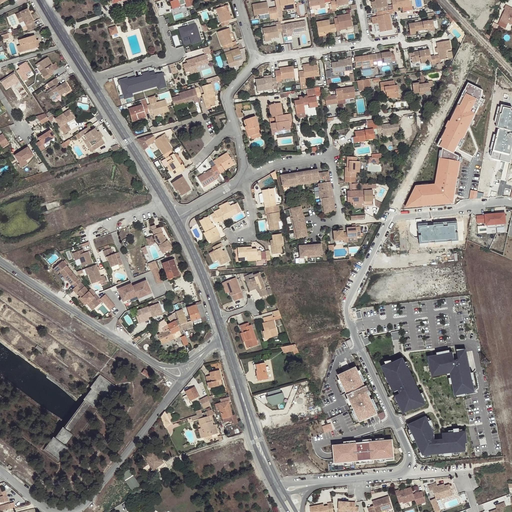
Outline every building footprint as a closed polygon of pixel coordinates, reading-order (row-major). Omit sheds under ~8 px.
[(186,3),(187,7),(194,5),(192,0),(178,0),(168,0),(172,9),(181,6),(180,4),(186,3)] [(277,0),(275,1),(277,10),(281,9),(281,11),(290,9),(290,10),(296,9),(294,0),(287,0),(286,0),(277,0)] [(377,9),(377,12),(389,10),(386,0),(375,0),(375,1),(377,9)] [(391,0),(394,12),(398,11),(398,9),(406,7),(412,6),(411,0),(391,0)] [(261,3),(252,4),(254,15),(259,15),(269,13),(269,17),(274,17),(272,8),(268,8),(267,3),(261,4),(261,3)] [(304,4),(298,5),(300,15),(307,14),(304,4)] [(226,6),(216,9),(221,27),(229,24),(228,21),(232,19),(229,11),(228,12),(226,6)] [(511,10),(511,8),(505,6),(504,10),(505,10),(500,19),(508,23),(511,25),(511,13),(511,10)] [(28,9),(16,15),(18,19),(23,17),(24,21),(29,30),(36,28),(28,9)] [(377,12),(376,12),(377,17),(380,31),(380,32),(393,30),(389,10),(377,12)] [(337,18),(334,19),(335,24),(336,31),(340,31),(339,28),(347,27),(353,26),(350,13),(337,16),(337,18)] [(190,26),(179,29),(182,37),(189,35),(191,43),(200,40),(193,19),(188,21),(190,26)] [(428,27),(428,28),(429,31),(435,30),(433,19),(409,23),(410,34),(416,33),(416,31),(415,30),(428,27)] [(329,20),(316,22),(318,33),(325,32),(331,30),(331,32),(336,32),(336,31),(335,24),(330,24),(329,20)] [(282,32),(283,38),(291,36),(291,34),(299,33),(306,31),(305,21),(281,26),(282,32)] [(278,33),(282,32),(281,26),(262,29),(264,40),(271,39),(279,37),(278,33)] [(116,38),(123,36),(121,29),(114,31),(116,38)] [(226,44),(227,48),(236,45),(235,42),(232,43),(230,34),(228,29),(217,32),(221,46),(226,44)] [(18,47),(20,53),(38,48),(36,41),(34,36),(19,40),(21,46),(18,47)] [(434,55),(436,64),(441,63),(440,60),(447,58),(446,50),(451,49),(449,39),(437,42),(439,54),(434,55)] [(227,48),(223,50),(228,64),(238,60),(242,59),(237,45),(236,45),(227,48)] [(188,58),(211,51),(209,46),(186,53),(188,58)] [(432,64),(436,64),(434,55),(430,56),(429,49),(423,50),(424,52),(419,52),(419,50),(414,51),(414,56),(411,56),(412,62),(421,60),(421,63),(431,61),(432,64)] [(380,53),(376,54),(377,61),(383,60),(383,62),(392,61),(392,60),(391,54),(391,51),(380,53)] [(47,54),(38,60),(42,67),(39,69),(44,78),(50,74),(48,72),(54,68),(50,63),(52,62),(47,54)] [(205,54),(182,62),(185,71),(208,63),(205,54)] [(377,61),(376,54),(373,54),(355,57),(356,67),(362,66),(371,65),(371,67),(378,66),(378,63),(377,61)] [(333,73),(353,70),(351,57),(347,58),(347,59),(347,60),(340,61),(340,62),(331,63),(333,73)] [(38,60),(34,62),(39,69),(42,67),(38,60)] [(25,62),(18,67),(20,69),(17,71),(25,83),(28,81),(27,79),(28,78),(25,74),(31,70),(25,62)] [(304,72),(298,73),(300,85),(306,83),(305,78),(309,78),(314,77),(319,76),(317,65),(309,66),(303,67),(304,72)] [(280,70),(275,71),(276,78),(277,82),(282,81),(282,79),(295,77),(293,66),(280,68),(280,70)] [(144,77),(141,78),(143,87),(157,83),(158,87),(166,85),(162,72),(150,76),(149,73),(143,75),(144,77)] [(6,90),(20,81),(15,73),(1,82),(6,90)] [(54,83),(56,82),(58,81),(55,77),(47,82),(50,87),(51,89),(47,92),(52,100),(56,97),(55,95),(59,92),(60,95),(69,89),(64,81),(58,85),(56,87),(54,83)] [(128,79),(120,81),(125,98),(133,96),(131,90),(143,87),(141,78),(128,82),(128,79)] [(277,82),(276,78),(272,79),(272,78),(264,79),(256,80),(258,92),(274,89),(273,87),(277,86),(277,82)] [(386,92),(387,98),(391,98),(392,98),(393,98),(399,97),(397,86),(394,86),(394,81),(380,83),(381,91),(385,90),(385,92),(386,92)] [(206,98),(203,98),(206,108),(216,105),(213,97),(215,96),(211,83),(202,85),(204,93),(206,98)] [(487,92),(468,83),(436,146),(440,148),(434,184),(416,186),(404,209),(453,204),(461,157),(456,154),(487,92)] [(414,94),(427,92),(430,91),(430,87),(429,83),(424,84),(419,85),(419,83),(412,85),(414,94)] [(316,106),(314,91),(313,87),(305,88),(306,95),(298,97),(299,100),(293,101),(296,113),(304,111),(303,104),(308,103),(309,107),(316,106)] [(337,100),(345,99),(355,98),(354,87),(335,89),(336,95),(330,96),(332,105),(338,104),(338,102),(337,100)] [(196,101),(199,101),(198,97),(195,88),(180,92),(180,94),(172,97),(175,107),(184,104),(183,102),(188,100),(194,98),(196,101)] [(61,97),(60,95),(59,92),(55,95),(56,97),(52,100),(53,102),(61,97)] [(149,112),(150,114),(153,113),(154,115),(161,113),(165,111),(162,100),(147,105),(149,112)] [(277,125),(278,128),(278,131),(291,128),(289,122),(292,122),(289,110),(282,112),(279,100),(267,103),(270,115),(274,114),(275,119),(270,121),(271,126),(277,125)] [(147,105),(146,103),(128,108),(132,121),(138,119),(137,117),(146,114),(145,113),(149,112),(147,105)] [(235,110),(238,118),(243,116),(240,108),(238,103),(234,104),(236,110),(235,110)] [(511,108),(502,106),(496,128),(497,134),(492,158),(511,163),(511,158),(511,108)] [(66,118),(72,114),(68,108),(53,116),(63,132),(69,128),(65,121),(67,120),(66,118)] [(45,112),(37,117),(41,125),(50,120),(45,112)] [(250,135),(259,132),(254,116),(243,120),(245,126),(247,125),(250,135)] [(77,131),(80,135),(83,133),(90,144),(93,142),(96,146),(103,142),(93,126),(90,128),(87,125),(77,131)] [(383,128),(378,129),(378,131),(379,136),(384,135),(384,137),(393,135),(401,134),(399,125),(383,128)] [(378,129),(377,126),(368,127),(369,132),(366,132),(367,135),(363,135),(363,133),(356,134),(357,139),(359,139),(360,145),(365,144),(365,142),(376,141),(374,132),(378,131),(378,129)] [(43,145),(55,137),(50,130),(38,138),(40,141),(36,144),(41,151),(45,148),(43,145)] [(83,133),(80,135),(89,150),(96,146),(93,142),(90,144),(83,133)] [(3,134),(0,135),(0,145),(2,148),(9,144),(3,134)] [(160,149),(163,155),(172,149),(169,144),(163,134),(155,140),(152,136),(144,141),(147,146),(152,143),(155,141),(160,149)] [(157,151),(160,149),(155,141),(152,143),(157,151)] [(28,147),(15,155),(20,164),(26,160),(33,155),(28,147)] [(215,165),(221,173),(225,171),(224,170),(223,168),(229,165),(230,166),(234,164),(227,152),(213,161),(215,165)] [(171,171),(174,176),(182,170),(179,166),(180,165),(173,153),(165,158),(169,165),(172,170),(171,171)] [(370,163),(381,163),(381,153),(370,153),(370,163)] [(356,157),(346,157),(346,162),(348,162),(348,167),(346,167),(344,167),(344,176),(344,183),(354,183),(355,177),(355,173),(358,173),(359,162),(356,162),(356,157)] [(216,176),(221,173),(215,165),(211,167),(212,169),(198,178),(203,187),(217,178),(216,176)] [(319,182),(318,173),(317,169),(310,170),(311,183),(319,182)] [(311,183),(310,170),(302,171),(304,184),(311,183)] [(302,171),(295,172),(297,185),(304,184),(302,171)] [(295,172),(287,173),(289,186),(297,185),(295,172)] [(329,172),(328,172),(318,173),(319,182),(319,183),(331,182),(329,172)] [(287,173),(280,174),(282,187),(289,186),(287,173)] [(181,196),(191,190),(182,176),(171,183),(176,191),(178,190),(181,196)] [(332,190),(331,182),(319,183),(318,184),(319,192),(332,190)] [(371,191),(371,184),(360,184),(360,191),(347,192),(348,203),(353,202),(353,205),(364,204),(365,206),(373,206),(372,191),(371,191)] [(277,205),(274,188),(262,190),(263,195),(265,204),(265,207),(277,205)] [(333,197),(332,190),(319,192),(320,199),(333,197)] [(334,205),(333,197),(320,199),(321,206),(334,205)] [(236,202),(232,204),(237,212),(240,211),(236,202)] [(214,214),(218,222),(219,222),(225,219),(224,217),(228,215),(230,214),(231,216),(237,212),(232,204),(229,205),(228,204),(219,209),(220,210),(214,214)] [(281,221),(278,205),(277,205),(265,207),(266,214),(267,214),(270,214),(271,222),(269,222),(271,231),(280,229),(279,221),(281,221)] [(322,214),(335,212),(334,205),(321,206),(322,214)] [(301,206),(288,208),(290,216),(303,214),(302,210),(301,206)] [(214,214),(214,213),(210,215),(215,224),(218,222),(214,214)] [(304,221),(303,214),(290,216),(291,223),(304,221)] [(504,214),(495,215),(496,225),(505,224),(504,214)] [(495,215),(485,216),(485,224),(486,226),(496,225),(495,215)] [(485,216),(476,217),(477,224),(485,224),(485,216)] [(219,235),(215,227),(213,228),(211,223),(207,217),(199,221),(205,232),(207,231),(212,239),(219,235)] [(306,228),(304,221),(291,223),(293,231),(306,228)] [(457,223),(417,226),(419,243),(458,240),(457,223)] [(163,253),(172,247),(168,240),(167,241),(166,241),(163,237),(164,237),(160,227),(156,229),(155,225),(151,227),(156,240),(160,246),(159,246),(163,253)] [(307,236),(306,228),(293,231),(294,238),(307,236)] [(352,229),(346,230),(346,234),(347,239),(360,238),(359,228),(356,229),(352,229)] [(343,245),(347,244),(347,240),(347,239),(346,234),(343,235),(342,232),(339,232),(332,233),(333,243),(343,242),(343,245)] [(282,233),(272,235),(273,239),(274,244),(272,244),(273,254),(283,252),(282,246),(284,246),(282,233)] [(149,246),(155,243),(152,236),(146,238),(149,246)] [(230,260),(226,252),(224,253),(223,250),(221,247),(223,246),(222,243),(213,247),(215,250),(212,252),(217,261),(219,260),(222,265),(230,260)] [(305,244),(302,245),(298,245),(299,258),(306,258),(305,244)] [(313,257),(312,244),(305,244),(306,258),(313,257)] [(320,244),(317,244),(312,244),(313,257),(322,257),(320,244)] [(116,253),(114,247),(106,250),(108,257),(110,256),(112,260),(114,266),(120,263),(121,265),(124,264),(119,252),(116,253)] [(257,249),(252,249),(248,249),(248,247),(238,247),(238,257),(247,256),(248,258),(257,258),(257,260),(261,259),(261,251),(258,251),(257,249)] [(77,252),(78,256),(80,255),(83,260),(85,266),(95,262),(90,251),(85,253),(84,249),(77,252)] [(180,275),(174,259),(171,260),(163,263),(168,279),(169,279),(180,275)] [(152,271),(158,268),(156,261),(148,264),(151,271),(152,271)] [(76,288),(82,282),(63,262),(54,270),(58,275),(60,273),(73,286),(73,285),(76,288)] [(98,264),(88,267),(91,274),(94,283),(104,279),(98,264)] [(158,284),(164,282),(164,281),(158,268),(152,271),(158,284)] [(245,277),(249,289),(259,285),(261,291),(259,292),(261,297),(268,295),(260,273),(254,276),(253,274),(245,277)] [(236,278),(226,282),(231,296),(233,295),(235,301),(244,298),(236,278)] [(169,293),(173,291),(169,279),(168,279),(164,281),(164,282),(169,293)] [(147,280),(134,286),(138,296),(139,299),(153,293),(147,280)] [(100,301),(82,282),(76,288),(74,290),(78,294),(79,293),(82,297),(89,304),(93,308),(100,301)] [(138,296),(134,286),(132,283),(119,289),(124,302),(138,296)] [(154,296),(153,293),(139,299),(140,302),(154,296)] [(101,300),(110,310),(115,306),(106,294),(101,299),(101,300)] [(138,296),(124,302),(125,305),(139,299),(138,296)] [(89,304),(82,297),(81,298),(87,305),(89,304)] [(102,303),(100,301),(93,308),(95,310),(102,303)] [(201,301),(200,301),(195,303),(195,305),(187,307),(192,320),(192,321),(200,318),(202,322),(207,320),(205,312),(201,301)] [(138,311),(136,311),(137,315),(137,316),(138,315),(140,321),(148,318),(153,316),(163,313),(159,303),(150,307),(149,306),(145,308),(140,310),(138,311)] [(183,309),(176,312),(179,320),(181,325),(183,331),(194,327),(192,321),(192,320),(187,322),(183,309)] [(137,315),(135,316),(138,325),(149,320),(148,318),(140,321),(138,315),(137,316),(137,315)] [(263,339),(271,338),(270,335),(277,334),(273,316),(263,318),(264,323),(262,324),(264,330),(262,331),(263,339)] [(168,325),(165,319),(156,325),(160,333),(158,335),(162,344),(175,338),(173,334),(171,330),(168,325)] [(183,331),(181,325),(178,326),(175,321),(168,325),(171,330),(173,334),(180,330),(181,332),(183,331)] [(240,326),(243,333),(245,341),(247,349),(258,345),(252,325),(249,326),(248,324),(240,326)] [(393,340),(401,339),(400,330),(392,331),(393,340)] [(185,347),(189,345),(187,339),(186,336),(181,338),(185,347)] [(371,343),(369,336),(363,338),(366,345),(371,343)] [(299,353),(295,344),(281,347),(284,353),(293,351),(294,354),(299,353)] [(475,392),(466,349),(429,357),(433,377),(452,373),(457,395),(475,392)] [(425,405),(403,358),(384,367),(405,414),(425,405)] [(265,363),(255,365),(256,371),(257,381),(267,379),(266,370),(269,369),(269,367),(265,368),(265,363)] [(380,413),(358,367),(339,376),(360,422),(380,413)] [(141,371),(147,376),(149,372),(144,368),(141,371)] [(216,382),(218,381),(222,380),(220,370),(210,372),(211,376),(206,377),(209,389),(217,387),(216,382)] [(116,386),(101,374),(91,387),(92,388),(103,396),(106,398),(116,386)] [(187,395),(183,397),(188,406),(192,404),(190,400),(199,396),(194,387),(185,392),(187,395)] [(92,388),(83,399),(86,401),(82,406),(68,424),(66,428),(63,426),(55,436),(65,444),(103,396),(92,388)] [(283,393),(266,397),(268,402),(273,405),(282,403),(284,397),(283,393)] [(220,410),(222,419),(232,417),(228,401),(215,405),(217,411),(220,410)] [(172,424),(165,411),(160,417),(166,429),(172,424)] [(202,415),(192,418),(193,421),(198,419),(201,428),(198,429),(201,438),(205,437),(211,435),(218,433),(215,425),(212,426),(209,416),(203,418),(202,415)] [(407,426),(422,456),(467,452),(465,436),(436,439),(425,417),(407,426)] [(323,425),(325,432),(334,430),(332,423),(323,425)] [(55,436),(54,435),(43,450),(58,462),(69,447),(65,444),(55,436)] [(336,462),(394,458),(393,442),(335,446),(336,462)] [(223,446),(215,449),(217,456),(222,455),(226,453),(223,446)] [(153,448),(142,456),(153,470),(158,467),(156,465),(162,461),(153,448)] [(217,456),(215,449),(207,452),(210,459),(215,457),(217,456)] [(226,453),(222,455),(225,462),(229,460),(232,459),(230,452),(226,453)] [(217,456),(215,457),(217,464),(223,462),(225,462),(222,455),(217,456)] [(232,459),(229,460),(232,466),(239,464),(237,457),(232,459)] [(232,466),(229,460),(225,462),(223,462),(225,469),(232,466)] [(129,470),(121,475),(132,491),(140,486),(129,470)] [(436,483),(428,486),(430,491),(433,490),(436,498),(440,497),(441,499),(454,494),(450,484),(445,486),(441,487),(440,485),(438,486),(436,483)] [(3,495),(0,487),(0,502),(4,501),(5,502),(9,501),(6,493),(3,495)] [(398,490),(394,491),(398,503),(402,502),(402,504),(414,500),(416,505),(425,502),(423,497),(421,491),(412,494),(410,487),(405,489),(403,490),(399,491),(398,490)] [(145,500),(138,490),(131,494),(138,504),(141,503),(142,505),(146,503),(144,500),(145,500)] [(373,510),(367,511),(366,511),(380,511),(390,509),(387,497),(370,502),(372,507),(373,510)] [(507,506),(505,502),(496,506),(497,510),(494,511),(503,511),(502,508),(507,506)] [(8,510),(15,508),(14,503),(6,504),(0,506),(0,509),(0,511),(8,510)] [(341,503),(336,503),(335,511),(341,511),(342,511),(352,511),(351,511),(355,511),(356,507),(352,507),(352,503),(343,503),(343,504),(341,504),(341,503)]
